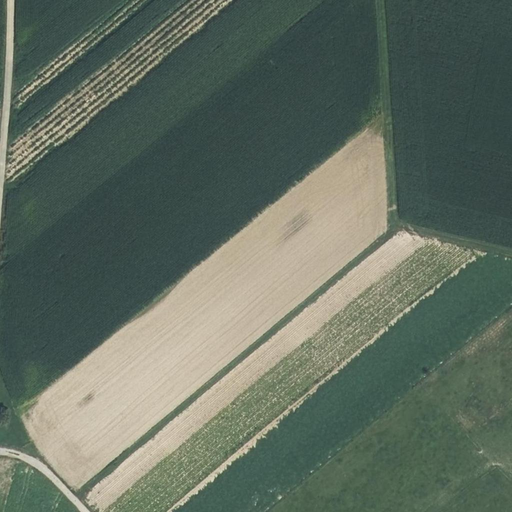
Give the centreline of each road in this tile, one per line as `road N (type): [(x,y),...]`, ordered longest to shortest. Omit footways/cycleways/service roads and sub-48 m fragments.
road 1 (track): [(378,0),(392,225),(511,253)]
road 2 (track): [(9,0),(0,185)]
